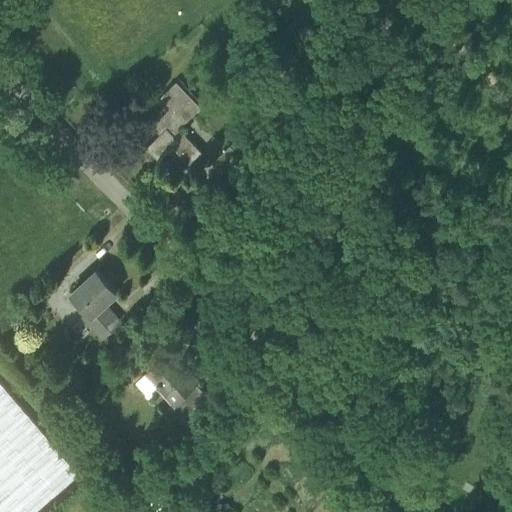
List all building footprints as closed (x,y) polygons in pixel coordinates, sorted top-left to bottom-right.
[(179,128),(201,106),(176,81),(157,100),(167,111),(153,125),(160,133),(147,146),(160,160),(173,146),(190,163),(201,152),(179,128)] [(212,163),(222,173),(240,155),(230,145),(212,163)] [(103,336),(120,321),(104,303),(117,291),(97,269),(72,292),(89,310),(84,315),(103,336)] [(180,420),(200,401),(207,394),(197,384),(200,380),(171,348),(145,372),(174,404),(169,408),(180,420)] [(0,384),(0,511),(31,511),(77,474),(0,384)] [(97,430),(89,414),(78,419),(85,435),(97,430)] [(153,444),(140,455),(151,467),(164,455),(153,444)]
